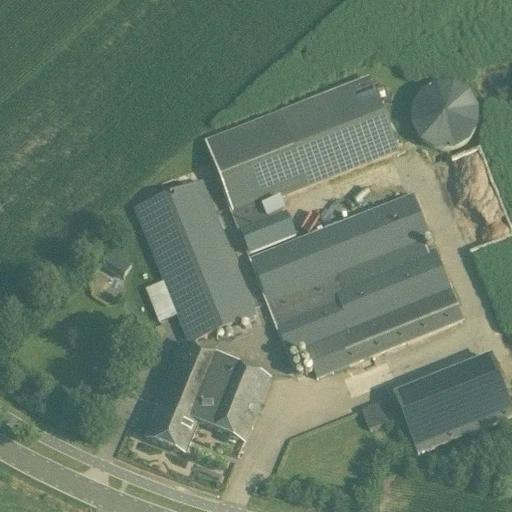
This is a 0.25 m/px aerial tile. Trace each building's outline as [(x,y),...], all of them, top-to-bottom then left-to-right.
[(307,190),(399,154),(370,79),(278,115),(205,143),(213,164),(230,209),(234,218),(239,232),(267,221),(262,207),(277,202),(307,190)] [(458,90),(449,88),(438,88),(429,92),(421,98),(415,106),(412,116),(413,126),(417,136),(423,144),(431,150),(441,152),(451,152),(461,148),(469,142),(475,133),(477,124),(477,113),(473,104),(467,96),(458,90)] [(203,183),(134,210),(188,344),(250,320),(219,244),(226,241),(203,183)] [(294,232),(246,251),(267,304),(271,313),(269,313),(273,323),(274,323),(276,328),(287,357),(304,350),(316,381),(317,383),(347,370),(373,360),(463,324),(462,322),(451,292),(434,251),(426,254),(422,244),(429,241),(412,197),(346,223),(342,213),(294,232)] [(121,279),(130,266),(110,252),(101,266),(121,279)] [(244,444),(270,381),(180,345),(155,408),(158,409),(146,440),(185,457),(198,426),(244,444)] [(511,418),(511,407),(510,402),(507,395),(408,434),(417,457),(502,422),(511,418)] [(390,401),(380,405),(388,424),(398,420),(390,401)]
